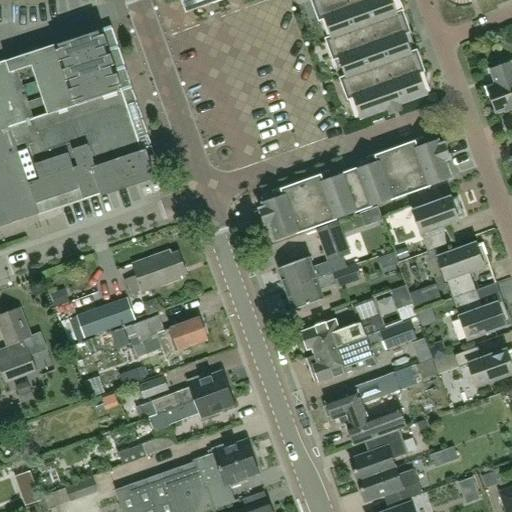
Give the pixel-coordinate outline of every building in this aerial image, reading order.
[(181,0),(186,14),(200,8),(223,0),(181,0)] [(312,0),(313,0),(349,99),(354,97),(362,119),(370,116),(389,109),(391,115),(402,111),(400,105),(418,98),(426,95),(419,73),(424,71),(397,0),(312,0)] [(0,65),(0,228),(63,207),(102,194),(102,195),(137,183),(152,178),(144,154),(142,155),(120,90),(118,91),(98,32),(0,65)] [(511,63),(491,70),(497,87),(488,90),(496,113),(505,110),(506,112),(511,109),(511,63)] [(450,159),(444,143),(440,145),(438,141),(437,141),(435,136),(262,198),(264,204),(262,204),(264,208),(259,210),(265,226),(269,224),(276,241),(451,178),(445,161),(450,159)] [(451,201),(450,198),(413,211),(427,253),(451,244),(444,226),(459,221),(458,218),(463,216),(457,199),(451,201)] [(363,230),(378,230),(378,219),(363,219),(363,230)] [(285,290),(346,267),(342,257),(349,254),(337,221),(316,229),(328,262),(312,268),(308,257),(277,269),(285,290)] [(453,299),(477,290),(470,272),(490,265),(482,245),(477,247),(476,244),(438,258),(453,299)] [(135,276),(123,280),(129,296),(141,292),(142,294),(182,279),(181,276),(186,274),(178,252),(171,255),(170,251),(131,265),(135,276)] [(355,264),(346,267),(285,290),(293,310),(323,299),(320,291),(336,285),(337,289),(361,281),(355,264)] [(410,304),(404,287),(390,292),(396,309),(410,304)] [(483,308),(477,290),(453,299),(468,340),(506,326),(505,323),(510,321),(503,301),(483,308)] [(147,296),(133,298),(136,317),(151,314),(147,296)] [(85,338),(136,320),(128,298),(77,316),(85,338)] [(354,308),(360,325),(339,332),(335,321),(301,333),(307,350),(312,349),(314,356),(384,330),(379,317),(378,317),(373,302),(354,308)] [(0,328),(7,347),(0,349),(0,370),(5,384),(37,372),(31,356),(47,350),(40,333),(31,337),(20,308),(0,316),(0,328)] [(164,331),(162,328),(158,316),(125,328),(130,341),(138,338),(140,343),(158,337),(166,360),(180,355),(178,350),(207,340),(199,319),(164,331)] [(384,330),(314,356),(306,359),(315,382),(318,381),(319,383),(375,362),(370,350),(384,345),(386,350),(416,339),(410,322),(384,331),(384,330)] [(442,341),(428,347),(433,361),(448,355),(442,341)] [(511,351),(507,354),(506,350),(482,359),(478,347),(454,356),(459,368),(468,364),(477,387),(511,374),(511,351)] [(417,366),(422,380),(437,375),(431,361),(417,366)] [(156,415),(228,389),(222,373),(210,377),(208,374),(187,382),(189,388),(152,402),(156,415)] [(346,428),(353,447),(370,440),(384,435),(399,430),(406,427),(399,408),(367,419),(366,416),(362,405),(401,391),(395,373),(356,387),(357,391),(327,403),(327,404),(324,408),(327,417),(332,418),(333,419),(337,418),(340,425),(348,423),(349,426),(346,428)] [(164,377),(140,386),(144,399),(168,390),(164,377)] [(228,389),(156,415),(157,415),(148,418),(155,436),(171,429),(169,425),(199,414),(202,421),(223,413),(222,410),(234,405),(228,389)] [(399,430),(384,435),(370,440),(374,451),(350,460),(357,482),(395,468),(392,460),(408,455),(399,430)] [(173,434),(120,454),(124,465),(177,445),(173,434)] [(213,450),(214,454),(193,462),(201,486),(219,480),(218,478),(222,477),(227,488),(248,481),(247,478),(259,474),(247,441),(235,446),(234,442),(213,450)] [(52,458),(43,461),(46,469),(55,466),(52,458)] [(30,460),(13,469),(23,490),(41,482),(30,460)] [(201,486),(193,462),(192,462),(192,463),(115,491),(122,511),(206,511),(232,503),(227,488),(222,477),(218,478),(219,480),(201,486)] [(397,476),(395,468),(357,482),(365,503),(389,494),(393,505),(422,495),(414,470),(397,476)] [(494,472),(481,476),(486,489),(499,484),(494,472)] [(93,479),(65,488),(70,502),(97,493),(93,479)] [(511,511),(511,487),(497,492),(504,511),(511,511)] [(245,509),(237,511),(271,511),(264,492),(242,500),(245,509)] [(448,511),(492,511),(490,496),(447,502),(448,511)] [(413,511),(410,503),(386,511),(413,511)]
